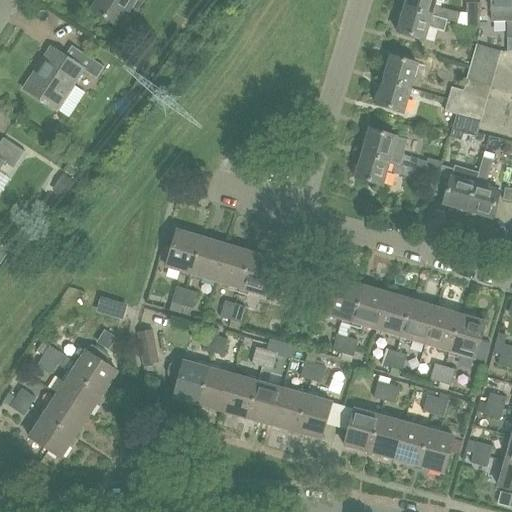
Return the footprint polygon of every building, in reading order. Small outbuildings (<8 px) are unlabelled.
[(98,0),(93,9),(121,27),(133,7),(139,11),(145,0),(98,0)] [(406,0),(403,9),(447,21),(457,24),(460,13),(435,6),(436,0),(406,0)] [(511,0),(490,0),(491,13),(511,12),(511,0)] [(466,3),(465,3),(466,13),(467,13),(466,26),(480,30),(479,2),(467,3),(466,3)] [(403,9),(396,33),(425,41),(428,28),(443,32),(447,21),(403,9)] [(477,44),(473,56),(498,63),(501,51),(499,51),(477,44)] [(51,48),(24,89),(57,110),(83,70),(97,79),(105,67),(78,50),(71,60),(51,48)] [(473,56),(470,66),(494,74),(498,63),(473,56)] [(389,58),(382,82),(410,90),(417,66),(389,58)] [(470,67),(467,79),(491,86),(494,74),(470,66),(470,67)] [(467,79),(463,90),(487,97),(491,86),(467,79)] [(382,82),(375,106),(403,114),(410,90),(382,82)] [(452,87),(448,99),(484,110),(487,97),(463,90),(452,87)] [(448,99),(445,110),(456,113),(480,121),(484,110),(448,99)] [(452,126),(449,138),(451,138),(459,141),(462,133),(475,137),(476,133),(477,133),(480,121),(456,113),(452,126)] [(511,128),(511,118),(497,116),(495,126),(511,128)] [(369,130),(362,154),(400,165),(416,170),(418,160),(403,156),(407,141),(397,138),(369,130)] [(0,164),(2,162),(13,168),(23,152),(3,138),(0,142),(0,164)] [(362,154),(354,179),(382,187),(386,172),(397,175),(413,180),(416,170),(400,165),(362,154)] [(479,174),(468,211),(492,219),(500,191),(485,186),(492,161),(482,158),(478,173),(479,174)] [(452,176),(444,204),(468,211),(479,174),(478,173),(455,167),(452,176)] [(61,177),(52,190),(66,199),(74,185),(61,177)] [(511,188),(505,187),(503,200),(511,201),(511,188)] [(177,230),(166,267),(191,274),(196,259),(202,238),(177,230)] [(196,259),(191,274),(215,282),(222,259),(226,245),(202,238),(196,259)] [(222,259),(215,282),(240,289),(249,259),(251,252),(226,245),(222,259)] [(0,246),(0,265),(8,252),(0,246)] [(249,259),(240,289),(265,297),(276,260),(251,252),(249,259)] [(338,279),(327,315),(352,323),(363,286),(338,279)] [(363,286),(352,323),(376,330),(387,293),(363,286)] [(175,287),(171,303),(182,306),(187,290),(175,287)] [(187,290),(182,306),(192,309),(197,293),(187,290)] [(387,293),(376,330),(401,337),(411,301),(387,293)] [(219,317),(231,320),(236,304),(225,301),(219,317)] [(411,301),(401,337),(424,345),(435,308),(411,301)] [(236,304),(231,320),(240,323),(245,307),(236,304)] [(435,308),(424,345),(449,352),(460,315),(435,308)] [(460,315),(449,352),(475,360),(486,323),(460,315)] [(153,330),(137,333),(143,366),(159,363),(153,330)] [(498,333),(493,353),(501,355),(504,345),(506,335),(498,333)] [(206,334),(203,350),(213,353),(217,337),(207,334),(206,334)] [(332,351),(331,357),(341,360),(343,354),(348,337),(337,334),(332,351)] [(217,337),(213,353),(224,356),(228,340),(218,337),(217,337)] [(348,337),(343,354),(353,357),(358,341),(348,337)] [(59,365),(65,355),(51,346),(51,347),(44,342),(38,351),(45,356),(59,365)] [(511,346),(504,345),(501,355),(511,358),(511,346)] [(256,348),(251,364),(262,367),(266,351),(256,348)] [(386,349),(381,366),(392,369),(396,352),(386,349)] [(266,351),(262,367),(272,370),(277,353),(266,351)] [(86,352),(71,373),(104,394),(118,373),(86,352)] [(396,352),(392,369),(402,372),(406,355),(396,352)] [(511,358),(501,355),(498,366),(511,369),(511,358)] [(53,374),(59,365),(45,356),(39,364),(53,374)] [(170,365),(168,373),(171,381),(177,383),(173,400),(198,407),(209,368),(183,361),(183,362),(177,360),(170,365)] [(305,361),(300,378),(310,381),(315,364),(305,361)] [(315,364),(310,381),(319,383),(321,384),(326,367),(315,364)] [(434,364),(430,380),(440,383),(445,367),(434,364)] [(445,367),(440,383),(451,386),(455,370),(445,367)] [(209,368),(198,407),(222,413),(233,375),(209,368)] [(71,373),(58,395),(90,415),(104,394),(71,373)] [(233,375),(222,413),(248,420),(258,382),(233,375)] [(258,382),(248,420),(272,427),(282,388),(258,382)] [(378,382),(373,398),(384,401),(388,385),(378,382)] [(388,385),(384,401),(394,404),(399,388),(388,385)] [(282,388),(272,427),(296,433),(307,395),(282,388)] [(23,389),(17,399),(31,408),(37,398),(23,389)] [(488,402),(487,404),(503,408),(506,398),(490,393),(490,394),(488,402)] [(58,395),(44,416),(76,437),(90,415),(58,395)] [(307,395),(296,433),(321,440),(332,402),(315,397),(307,395)] [(427,395),(422,412),(433,415),(438,399),(427,395)] [(17,399),(11,407),(25,417),(31,408),(17,399)] [(438,399),(433,415),(443,418),(447,401),(438,399)] [(487,404),(485,414),(500,419),(503,408),(487,404)] [(355,408),(344,446),(370,453),(380,415),(355,408)] [(380,415),(370,453),(394,460),(404,423),(380,415)] [(63,458),(76,437),(44,416),(30,437),(63,458)] [(404,423),(394,460),(419,468),(430,430),(404,423)] [(430,430),(419,468),(443,475),(454,437),(430,430)] [(476,442),(473,453),(490,457),(493,447),(476,442)] [(473,453),(471,463),(487,468),(490,457),(473,453)] [(511,463),(505,461),(498,487),(511,490),(511,463)]
